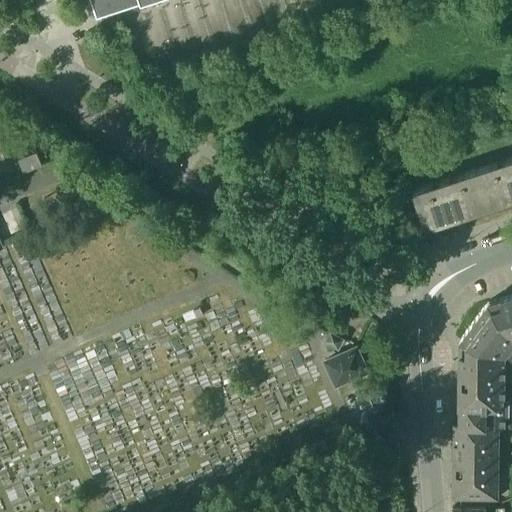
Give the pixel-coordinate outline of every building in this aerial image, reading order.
[(92,0),(97,15),(142,0),(92,0)] [(37,151),(19,159),(24,172),(43,164),(37,151)] [(511,156),(477,168),(490,207),(511,199),(511,156)] [(425,228),(490,207),(477,168),(412,189),(425,228)] [(511,292),(490,300),(488,302),(459,338),(457,422),(452,422),(450,495),(496,497),(498,425),(504,425),(504,414),(509,414),(510,397),(504,397),(505,351),(506,349),(511,353),(511,292)] [(331,332),(330,334),(327,341),(338,346),(343,338),(331,332)] [(336,384),(367,370),(357,346),(326,360),(336,384)] [(362,423),(366,431),(366,432),(386,423),(385,421),(397,417),(391,404),(388,405),(379,384),(359,393),(360,393),(348,398),(358,424),(362,423)]
